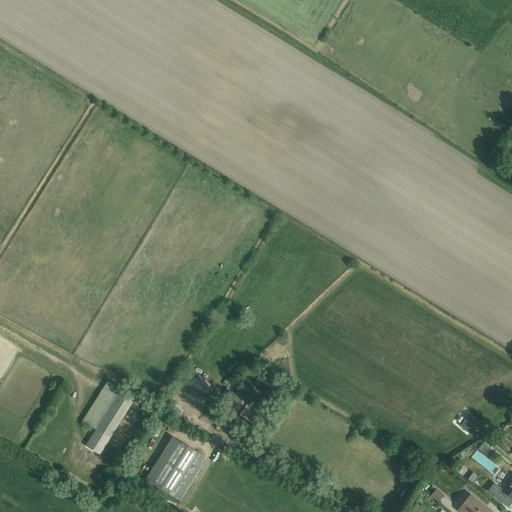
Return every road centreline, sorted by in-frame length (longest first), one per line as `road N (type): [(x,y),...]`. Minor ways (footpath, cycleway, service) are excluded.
road 1 (track): [(294,329),(360,269),(511,360)]
road 2 (track): [(320,52),(511,181)]
